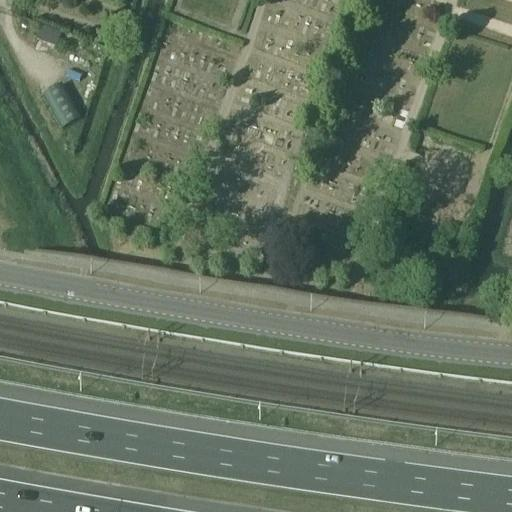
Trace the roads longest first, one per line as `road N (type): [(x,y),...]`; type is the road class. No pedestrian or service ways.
road 1 (secondary): [(0,273),(218,316),(511,356)]
road 2 (motorway): [(511,500),(0,421)]
